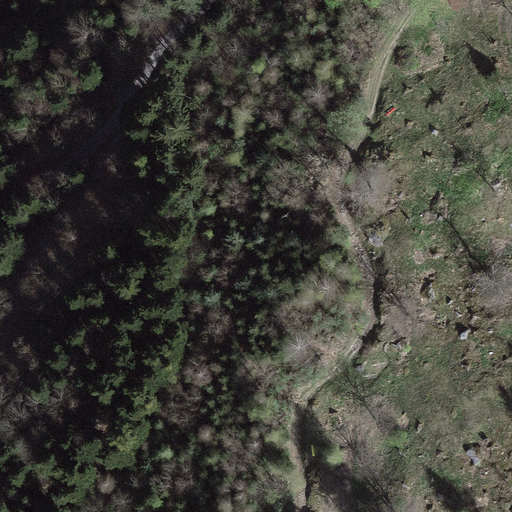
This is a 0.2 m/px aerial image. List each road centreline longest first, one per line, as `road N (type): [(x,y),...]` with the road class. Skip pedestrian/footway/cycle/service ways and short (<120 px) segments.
road 1 (track): [(423,0),(398,29),(367,123),(337,179),(369,279),(368,304),(353,349),(300,409),(299,511)]
road 2 (track): [(114,120),(150,47),(211,0)]
road 3 (track): [(0,189),(114,120)]
